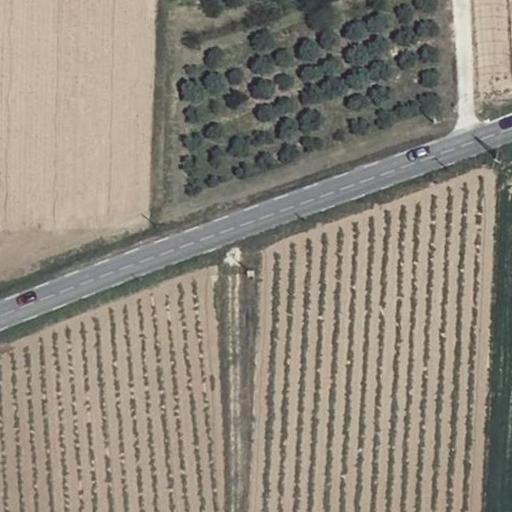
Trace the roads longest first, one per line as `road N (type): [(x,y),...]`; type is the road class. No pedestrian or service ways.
road 1 (tertiary): [(511,142),(0,326)]
road 2 (track): [(460,0),(472,156)]
